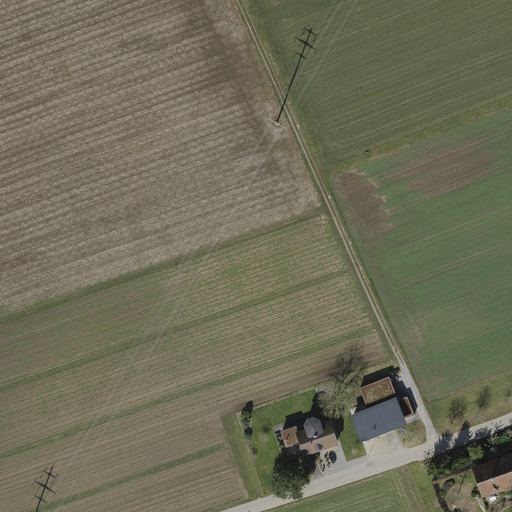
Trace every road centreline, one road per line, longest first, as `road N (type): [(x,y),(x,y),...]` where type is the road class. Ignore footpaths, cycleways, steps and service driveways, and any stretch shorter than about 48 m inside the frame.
road 1 (track): [(439,446),(240,0)]
road 2 (unclassified): [(244,511),(511,416)]
